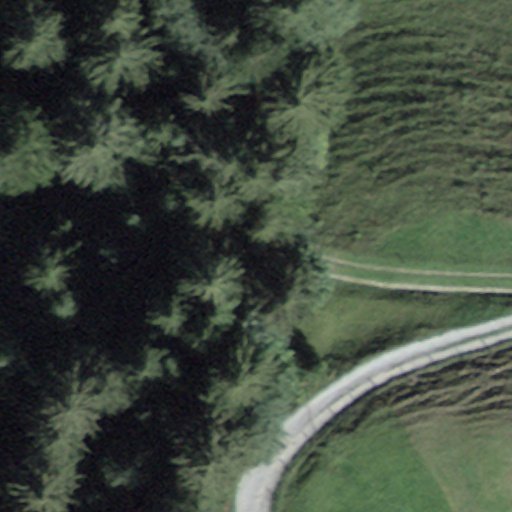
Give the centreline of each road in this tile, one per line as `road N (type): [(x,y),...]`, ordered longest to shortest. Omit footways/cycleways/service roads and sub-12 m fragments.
road 1 (track): [(0,204),(378,278),(511,287)]
road 2 (track): [(511,327),(385,369),(344,394),(288,435),(260,474),(254,511)]
